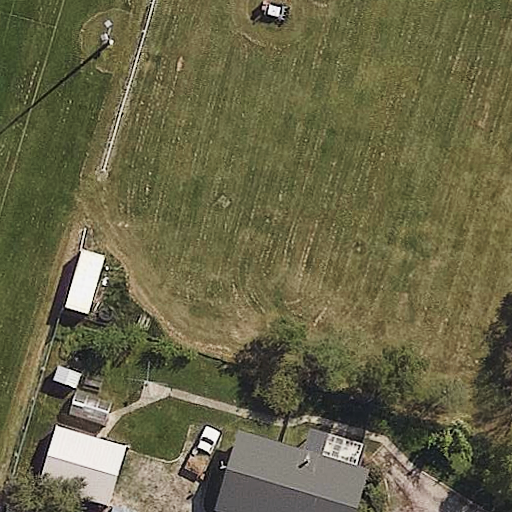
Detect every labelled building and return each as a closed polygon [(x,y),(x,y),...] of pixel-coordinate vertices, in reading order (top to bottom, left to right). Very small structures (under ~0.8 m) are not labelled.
[(112,249),(70,240),(57,306),(98,315),(112,249)] [(376,299),(306,282),(298,318),(368,335),(376,299)] [(221,414),(194,406),(181,450),(208,458),(221,414)] [(125,439),(51,419),(33,485),(107,505),(125,439)] [(358,511),(372,464),(242,426),(216,511),(358,511)]
